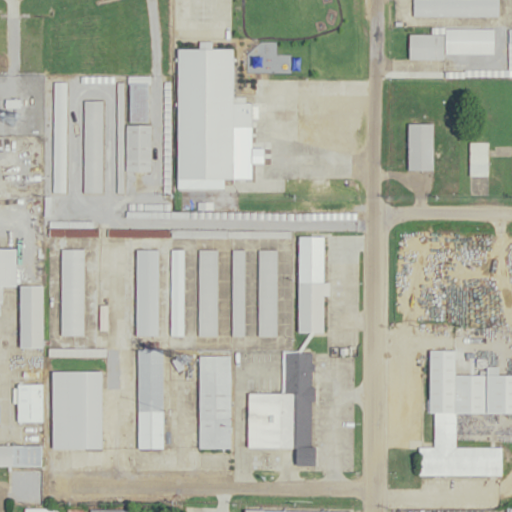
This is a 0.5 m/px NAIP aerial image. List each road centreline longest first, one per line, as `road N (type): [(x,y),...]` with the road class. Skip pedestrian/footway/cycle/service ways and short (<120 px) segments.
road 1 (residential): [(369,511),(374,0)]
road 2 (residential): [(369,487),(55,482)]
road 3 (residential): [(372,210),(511,211)]
